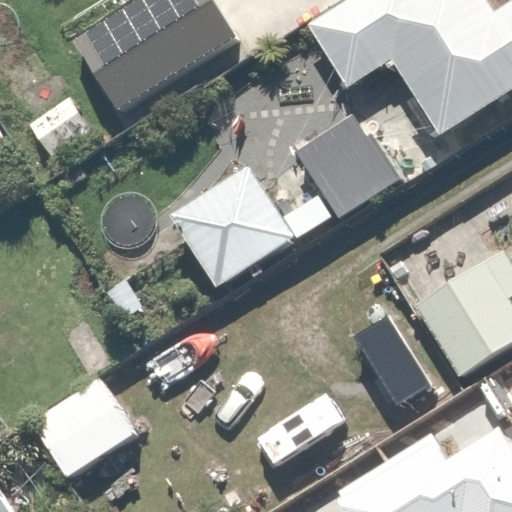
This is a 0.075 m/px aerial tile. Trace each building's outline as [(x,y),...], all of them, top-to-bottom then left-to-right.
[(396,0),(382,0),(297,54),(336,114),(379,87),(432,170),(511,118),(511,19),(486,37),(462,0),(406,0),(400,4),(396,0)] [(349,136),(279,182),(319,243),(390,196),(349,136)] [(246,200),(168,246),(209,316),(287,270),(246,200)] [(492,282),(402,332),(445,409),(511,372),(511,356),(495,326),(511,317),(492,282)] [(236,351),(167,398),(193,436),(262,389),(236,351)] [(313,412),(207,483),(226,511),(232,511),(335,443),(313,412)] [(119,511),(131,505),(115,476),(77,497),(84,511),(119,511)]
